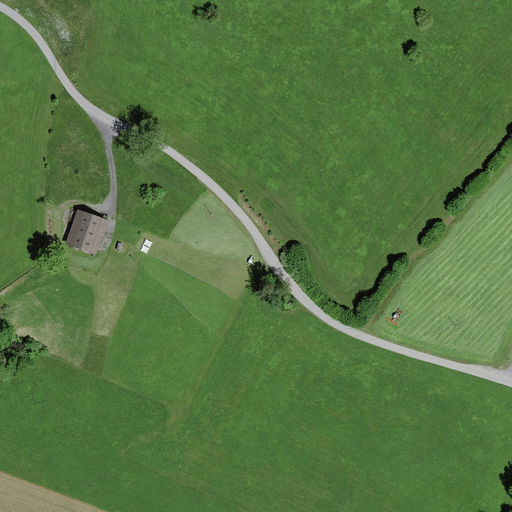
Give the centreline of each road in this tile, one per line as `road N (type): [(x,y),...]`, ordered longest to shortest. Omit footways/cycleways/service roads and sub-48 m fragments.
road 1 (residential): [(103,117),(156,142),(211,184),(323,316),(511,384)]
road 2 (residential): [(0,6),(24,23),(76,96),(103,117)]
